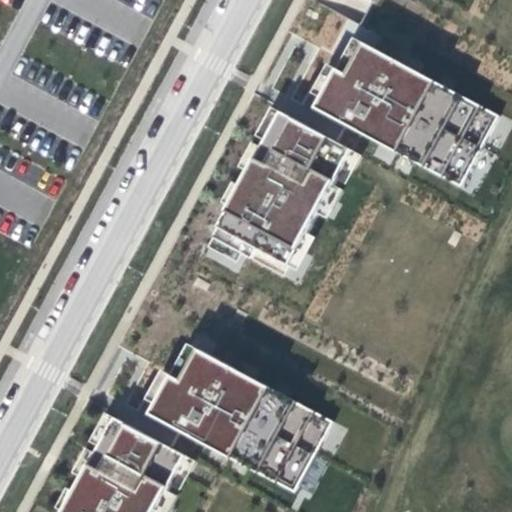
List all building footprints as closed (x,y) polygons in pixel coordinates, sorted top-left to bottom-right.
[(350,76),(340,70),(332,86),(320,109),(456,184),(496,117),(368,43),(350,76)] [(285,118),(278,115),(211,240),(250,260),(254,253),(287,270),(349,152),(285,118)] [(369,156),(392,164),(396,151),(374,143),(369,156)] [(189,383),(179,376),(169,397),(159,415),(295,491),(335,424),(207,350),(189,383)] [(128,423),(120,419),(70,511),(161,511),(192,455),(128,423)]
